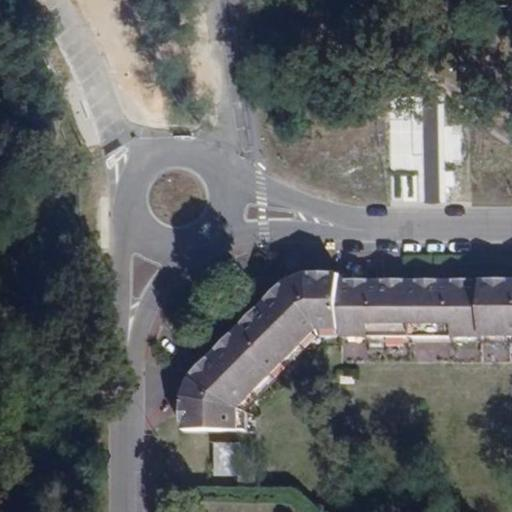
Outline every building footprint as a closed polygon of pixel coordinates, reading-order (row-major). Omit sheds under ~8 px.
[(290,287),(287,286),(283,289),(288,293),(277,304),(272,300),(261,311),(265,314),(258,322),(265,330),(256,339),(244,327),(236,335),(240,339),(224,355),(220,351),(210,360),(214,364),(205,373),(201,369),(199,371),(193,380),(187,394),(187,403),(184,404),(183,424),(186,424),(187,429),(248,431),(248,413),(241,413),(278,376),(272,370),(282,361),(287,367),(324,331),(324,338),(349,338),(368,338),(368,335),(379,334),(380,339),(411,338),(440,338),(440,335),(451,335),(452,339),(480,339),(508,340),(509,335),(511,334),(511,280),(493,281),(493,283),(479,283),(479,281),(458,281),(457,283),(444,283),(444,281),(432,281),(432,296),(422,296),(421,283),(410,284),(410,282),(395,282),(395,297),(384,297),(384,283),(372,284),(372,281),(348,282),(348,284),(342,284),(342,278),(337,278),(337,275),(316,275),(317,278),(294,283),(290,287)] [(432,281),(421,281),(421,283),(422,296),(432,296),(432,281)] [(395,282),(384,282),(384,283),(384,297),(395,297),(395,282)] [(283,289),(272,300),(277,304),(288,293),(283,289)] [(261,311),(244,327),(256,339),(265,330),(258,322),(265,314),(261,311)] [(278,376),(241,413),(248,413),(324,338),(324,331),(287,367),(278,376)] [(368,338),(368,345),(411,345),(411,338),(380,339),(379,334),(368,335),(368,338)] [(236,335),(220,351),(224,355),(240,339),(236,335)] [(411,338),(411,345),(452,345),(452,339),(451,335),(440,335),(440,338),(411,338)] [(205,373),(214,364),(210,360),(201,369),(205,373)] [(282,361),(272,370),(278,376),(287,367),(282,361)] [(240,476),(241,486),(257,486),(257,467),(242,467),(241,445),(217,444),(216,476),(240,476)]
